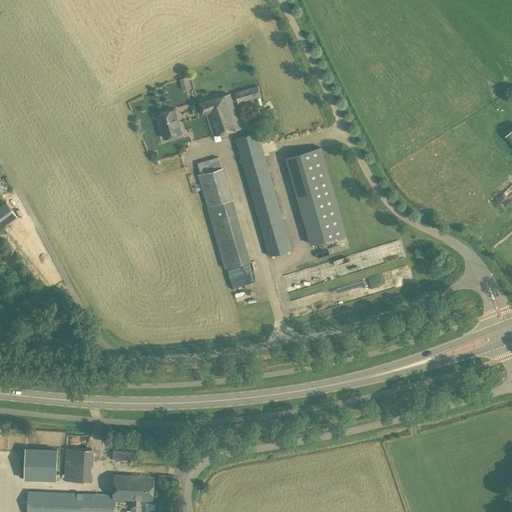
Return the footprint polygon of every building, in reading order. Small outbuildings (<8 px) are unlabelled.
[(181,87),(189,84),(187,77),(179,79),(181,87)] [(238,101),(263,96),(261,85),(236,90),(238,101)] [(200,103),(203,114),(206,113),(213,136),(240,129),(230,94),(200,103)] [(175,111),(158,116),(165,139),(182,134),(175,111)] [(268,256),(292,249),(259,132),(234,139),(243,167),(268,256)] [(321,147),(286,157),(311,244),(345,234),(321,147)] [(197,174),(207,206),(210,220),(224,269),(251,261),(236,212),(233,199),(232,199),(223,167),(221,168),(219,160),(205,164),(205,162),(198,164),(201,173),(197,174)] [(0,227),(15,216),(5,201),(0,204),(0,190),(3,188),(0,183),(0,227)] [(33,307),(41,302),(36,293),(28,298),(33,307)] [(95,480),(95,447),(67,447),(66,480),(95,480)] [(26,449),(25,478),(55,480),(56,450),(26,449)] [(113,511),(115,499),(132,499),(133,507),(131,507),(130,511),(139,511),(139,507),(140,500),(153,500),(154,477),(114,475),(113,495),(28,491),(26,511),(113,511)]
